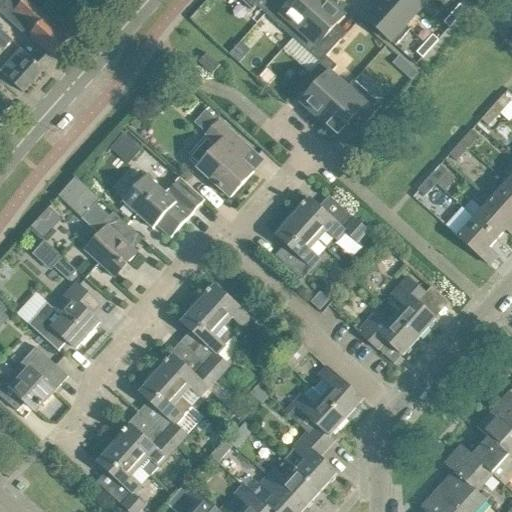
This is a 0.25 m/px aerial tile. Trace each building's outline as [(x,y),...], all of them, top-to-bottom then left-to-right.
[(46,0),(0,0),(0,13),(28,39),(31,36),(53,56),(68,39),(37,10),(46,0)] [(266,14),(278,0),(260,0),(256,5),(266,14)] [(293,38),(327,1),(326,0),(278,0),(266,14),(293,38)] [(419,11),(406,0),(383,0),(380,4),(405,26),(406,26),(419,11)] [(406,0),(419,11),(428,0),(406,0)] [(334,8),(327,1),(293,38),(320,63),(326,57),(341,40),(331,31),(337,25),(345,16),(335,7),(334,8)] [(405,26),(380,4),(366,19),(395,46),(410,30),(406,26),(405,26)] [(460,5),(452,14),(458,19),(466,10),(465,10),(460,5)] [(450,28),(458,19),(452,14),(444,22),(449,27),(450,28)] [(12,41),(1,30),(0,31),(0,48),(2,50),(12,41)] [(433,35),(424,44),(430,49),(438,40),(433,35)] [(422,58),(430,49),(424,44),(416,53),(422,58)] [(44,70),(29,57),(17,46),(0,64),(0,71),(23,93),(44,70)] [(220,66),(207,53),(198,63),(212,75),(220,66)] [(337,66),(326,57),(320,63),(306,80),(315,89),(309,95),(301,104),(311,113),(312,112),(320,119),(348,89),(347,88),(331,73),(337,66)] [(408,65),(403,71),(412,79),(417,73),(408,65)] [(353,81),(347,88),(348,89),(320,119),(338,135),(345,127),(351,121),(361,129),(382,106),(353,81)] [(0,117),(12,105),(0,94),(0,117)] [(499,114),(511,102),(503,95),(492,108),(499,114)] [(488,126),(499,114),(492,108),(481,120),(488,126)] [(254,172),(236,156),(246,146),(219,122),(186,158),(230,198),(254,172)] [(468,149),(479,137),(472,130),(461,143),(468,149)] [(457,161),(468,149),(461,143),(449,155),(457,161)] [(436,184),(447,172),(440,165),(429,178),(436,184)] [(171,238),(205,201),(180,178),(166,193),(148,176),(123,202),(153,229),(157,225),(171,238)] [(115,278),(129,262),(138,252),(130,245),(138,235),(114,213),(110,217),(96,204),(100,200),(75,178),(58,197),(100,234),(85,251),(114,278),(115,278)] [(425,196),(436,184),(429,178),(418,190),(425,196)] [(511,189),(506,184),(490,201),(511,220),(511,189)] [(340,227),(310,200),(305,205),(304,203),(301,207),(303,208),(293,218),(318,241),(327,231),(337,240),(345,232),(357,242),(368,231),(350,215),(340,227)] [(511,220),(490,201),(474,219),(497,239),(506,230),(511,235),(511,220)] [(310,250),(318,241),(293,218),(276,237),(301,259),(291,269),(276,255),(275,256),(302,280),(320,259),(310,250)] [(498,257),(489,249),(497,239),(474,219),(458,237),(490,266),(498,257)] [(40,220),(31,230),(45,242),(54,232),(40,220)] [(46,244),(61,254),(70,240),(55,230),(46,244)] [(63,259),(55,268),(70,280),(78,271),(63,259)] [(420,337),(436,320),(419,304),(427,296),(408,278),(392,295),(406,307),(397,317),(420,337)] [(91,315),(100,306),(76,284),(53,309),(47,304),(28,324),(59,352),(59,351),(67,341),(76,349),(100,323),(91,315)] [(250,318),(224,295),(215,286),(211,291),(209,290),(207,293),(208,294),(199,304),(224,327),(233,317),(243,326),(250,318)] [(34,293),(15,314),(27,325),(46,304),(34,293)] [(320,293),(314,301),(321,307),(328,300),(320,293)] [(338,297),(331,305),(339,313),(346,305),(338,297)] [(0,298),(0,327),(10,317),(4,312),(9,307),(0,298)] [(234,336),(224,327),(199,304),(182,323),(191,331),(203,343),(193,354),(203,363),(219,377),(230,365),(218,355),(234,336)] [(262,329),(273,318),(265,310),(254,322),(262,329)] [(403,356),(420,337),(397,317),(388,326),(375,314),(359,332),(394,364),(395,364),(379,349),(386,341),(403,356)] [(298,342),(284,357),(281,360),(292,370),(309,352),(298,342)] [(60,386),(69,377),(36,348),(8,379),(0,371),(0,396),(17,412),(25,403),(34,411),(35,410),(34,409),(38,405),(41,408),(55,392),(52,389),(57,383),(60,386)] [(219,377),(203,363),(193,375),(173,356),(169,361),(168,360),(165,363),(166,365),(157,375),(182,398),(191,388),(201,397),(219,377)] [(363,401),(326,368),(319,376),(324,380),(314,390),(346,419),(363,401)] [(192,407),(182,398),(157,375),(140,393),(175,425),(192,407)] [(257,387),(251,394),(263,404),(269,398),(257,387)] [(331,436),(346,419),(314,390),(313,389),(305,399),(301,395),(285,413),(307,432),(327,450),(336,441),(331,436)] [(511,393),(510,392),(509,393),(511,394),(502,404),(500,403),(494,410),(511,425),(511,393)] [(511,455),(511,425),(494,410),(493,411),(494,412),(486,422),(484,421),(477,429),(488,439),(489,439),(510,458),(511,457),(511,455)] [(177,447),(169,440),(161,433),(151,444),(131,426),(127,431),(126,430),(123,433),(124,434),(115,445),(140,468),(151,477),(177,447)] [(245,426),(229,444),(233,447),(236,450),(251,432),(245,426)] [(177,447),(187,436),(179,428),(169,440),(177,447)] [(337,474),(320,459),(327,450),(307,432),(292,449),(293,450),(284,460),(320,492),(337,474)] [(511,477),(511,458),(511,457),(510,458),(489,439),(488,439),(473,456),(472,456),(493,474),(493,475),(505,485),(511,477)] [(219,463),(233,447),(229,444),(225,441),(212,457),(219,463)] [(139,511),(145,506),(133,495),(141,486),(132,478),(140,468),(115,445),(98,463),(118,481),(108,493),(129,511),(139,511)] [(493,474),(472,456),(473,456),(462,446),(454,454),(455,455),(447,465),(445,464),(445,465),(447,467),(448,466),(477,492),(493,475),(493,474)] [(320,492),(284,460),(283,461),(285,462),(277,471),(275,469),(268,477),(304,510),(320,492)] [(476,511),(486,501),(477,492),(448,466),(447,467),(454,473),(447,480),(448,481),(439,491),(462,511),(476,511)] [(301,511),(304,510),(268,477),(261,484),(263,486),(253,497),(269,511),(301,511)] [(218,511),(191,488),(186,483),(171,499),(185,511),(218,511)] [(269,511),(253,497),(243,487),(235,495),(249,507),(244,511),(235,511),(227,504),(219,511),(269,511)] [(462,511),(439,491),(438,490),(437,490),(439,492),(430,501),(428,500),(421,508),(424,511),(462,511)]
